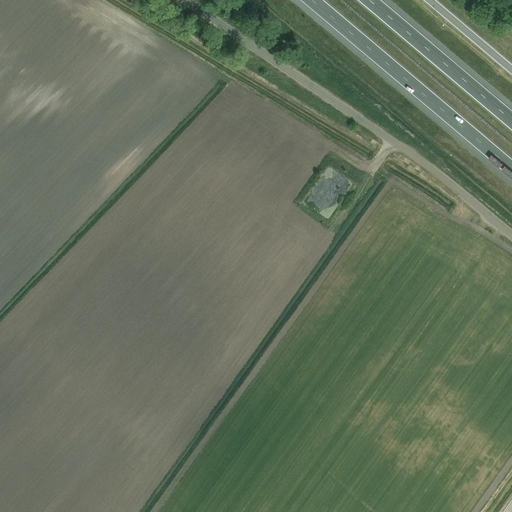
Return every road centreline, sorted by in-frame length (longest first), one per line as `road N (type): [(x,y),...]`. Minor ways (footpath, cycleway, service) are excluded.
road 1 (unclassified): [(511,230),(180,0)]
road 2 (motorway): [(308,0),(511,173)]
road 3 (motorway): [(511,120),(369,0)]
